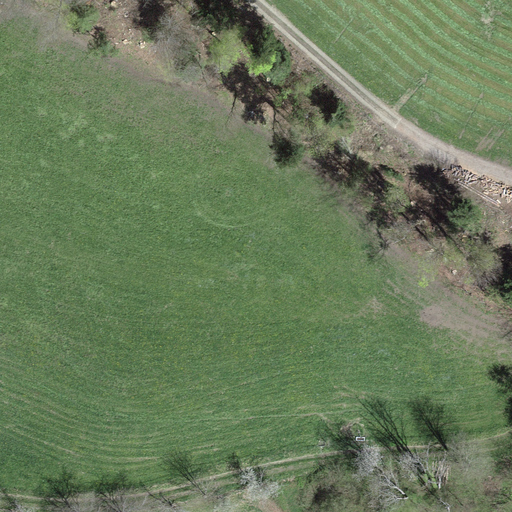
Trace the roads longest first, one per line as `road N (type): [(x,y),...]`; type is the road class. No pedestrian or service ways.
road 1 (track): [(511,444),(293,462),(154,499),(0,496)]
road 2 (track): [(250,0),(386,119),(511,181)]
